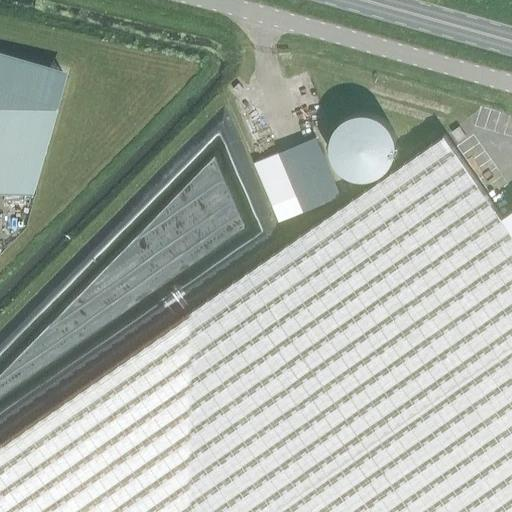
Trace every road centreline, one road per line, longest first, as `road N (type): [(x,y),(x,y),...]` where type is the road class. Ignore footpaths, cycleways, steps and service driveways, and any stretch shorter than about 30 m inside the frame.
road 1 (unclassified): [(204,0),(511,84)]
road 2 (primary): [(511,41),(361,0)]
